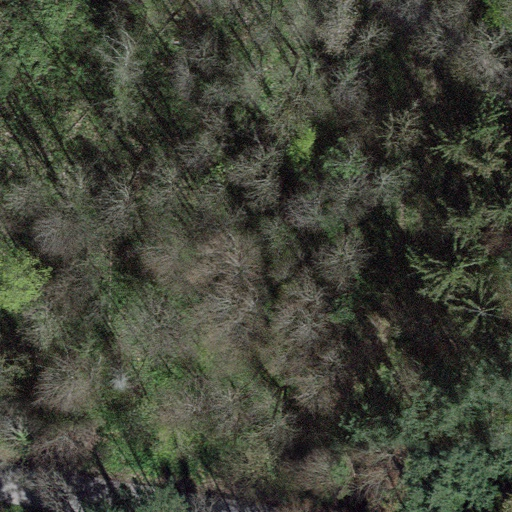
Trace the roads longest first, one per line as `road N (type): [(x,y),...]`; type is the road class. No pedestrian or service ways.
road 1 (track): [(426,16),(420,246),(396,331),(351,393),(279,450),(164,508)]
road 2 (unclassified): [(0,482),(193,511)]
road 3 (track): [(511,81),(405,0)]
